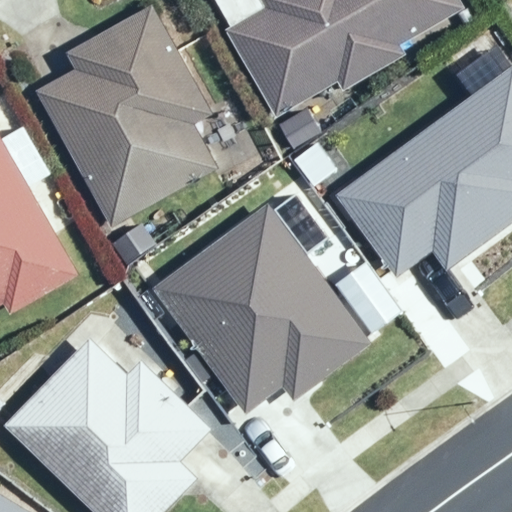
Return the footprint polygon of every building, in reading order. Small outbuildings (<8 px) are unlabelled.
[(206,0),(296,146),(327,127),(310,101),(345,79),(352,90),(412,53),(410,50),(474,11),(467,0),(206,0)] [(82,65),(31,94),(129,264),(165,243),(142,204),(225,156),(205,122),(223,112),(161,6),(76,55),(82,65)] [(471,93),(332,192),(405,294),(443,266),(450,276),(511,231),(511,57),(501,42),(457,74),(471,93)] [(0,309),(12,303),(18,314),(82,278),(33,189),(56,176),(25,120),(4,132),(0,123),(0,309)] [(272,205),(163,288),(256,410),(288,386),(296,397),(373,338),(272,205)] [(206,506),(239,474),(212,446),(224,435),(96,304),(4,393),(0,389),(0,434),(13,422),(100,511),(170,511),(192,491),(206,506)] [(0,511),(39,511),(0,488),(0,511)]
